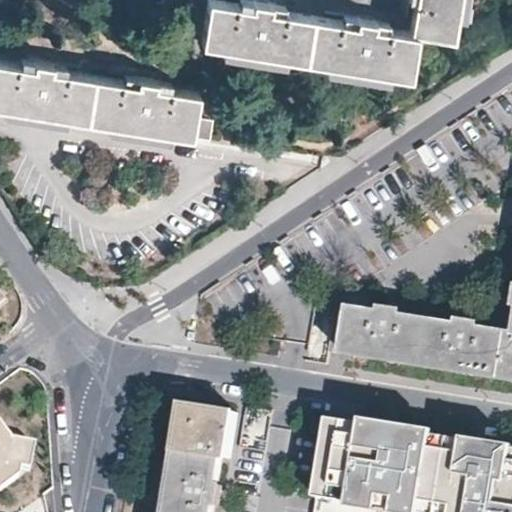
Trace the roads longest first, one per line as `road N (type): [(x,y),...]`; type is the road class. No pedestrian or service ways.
road 1 (residential): [(511,420),(138,356),(115,368)]
road 2 (residential): [(79,511),(115,368)]
